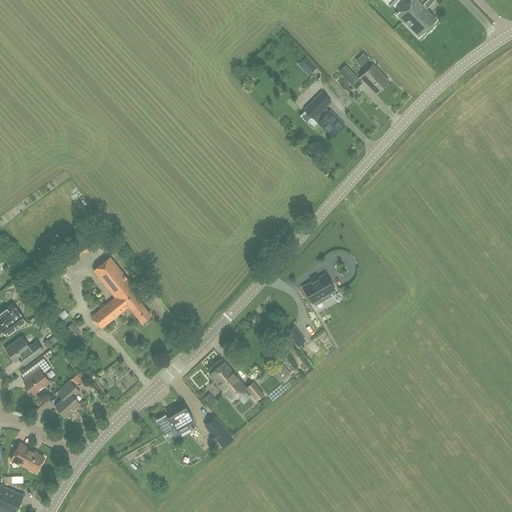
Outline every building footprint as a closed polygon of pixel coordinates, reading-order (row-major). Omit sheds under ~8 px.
[(426,9),(435,0),(427,0),(422,5),(417,0),(411,0),(396,15),(419,38),(437,20),(426,9)] [(306,56),(298,64),(309,75),(317,68),(306,56)] [(356,89),(363,82),(346,65),(339,71),(356,89)] [(376,93),(389,80),(373,65),(360,77),(376,93)] [(329,111),(325,107),(329,103),(330,103),(321,94),(305,110),(313,119),(314,118),(319,122),(318,123),(332,137),(345,125),(330,111),(329,111)] [(86,239),(79,230),(68,238),(75,247),(57,260),(63,270),(95,247),(88,238),(86,239)] [(141,322),(150,315),(137,298),(141,295),(110,256),(93,270),(115,297),(91,316),(100,328),(128,306),(141,322)] [(331,297),(329,293),(335,290),(326,274),(303,288),(312,303),(320,298),(322,302),(331,297)] [(19,312),(13,303),(0,313),(0,331),(2,330),(7,337),(27,322),(19,312)] [(65,322),(72,318),(68,312),(61,317),(65,322)] [(293,326),(287,331),(294,341),(301,336),(293,326)] [(18,358),(23,365),(43,350),(36,341),(29,346),(22,336),(6,348),(15,361),(18,358)] [(33,394),(49,382),(43,373),(51,367),(44,357),(21,374),(25,380),(24,381),(33,394)] [(247,388),(246,388),(224,362),(210,374),(232,400),(246,388),(247,388)] [(275,370),(283,381),(294,373),(285,362),(275,370)] [(65,415),(79,403),(73,396),(79,391),(71,382),(58,393),(63,398),(56,404),(56,405),(56,407),(60,411),(62,411),(65,415)] [(246,388),(247,388),(256,400),(263,395),(253,382),(246,388)] [(213,392),(208,394),(212,404),(218,401),(213,392)] [(304,401),(299,405),(305,414),(310,409),(304,401)] [(187,424),(193,420),(186,407),(169,417),(167,418),(165,415),(156,420),(157,421),(165,435),(174,430),(174,429),(176,428),(176,430),(178,429),(181,434),(190,428),(187,424)] [(232,436),(218,420),(211,426),(226,442),(233,436),(232,436)] [(36,472),(44,457),(33,451),(33,450),(20,443),(11,458),(36,472)] [(343,452),(348,459),(360,451),(355,444),(343,452)] [(294,453),(303,468),(308,465),(299,450),(294,453)] [(217,460),(218,468),(235,467),(235,459),(217,460)] [(344,478),(347,487),(361,481),(357,473),(344,478)] [(15,511),(24,493),(0,483),(0,482),(0,498),(0,499),(0,511),(15,511)] [(321,503),(326,501),(318,482),(313,485),(321,503)] [(240,496),(247,490),(242,484),(234,490),(240,496)] [(299,511),(295,497),(290,499),(293,511),(299,511)]
